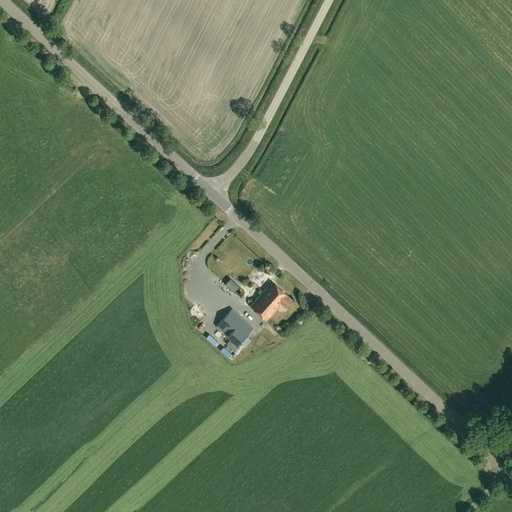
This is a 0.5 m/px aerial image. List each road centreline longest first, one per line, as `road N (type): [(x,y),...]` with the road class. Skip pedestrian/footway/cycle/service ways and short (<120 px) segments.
road 1 (tertiary): [(511,473),(213,198)]
road 2 (tertiary): [(213,198),(0,4)]
road 3 (unclassified): [(213,198),(239,180),(264,142),(335,0)]
